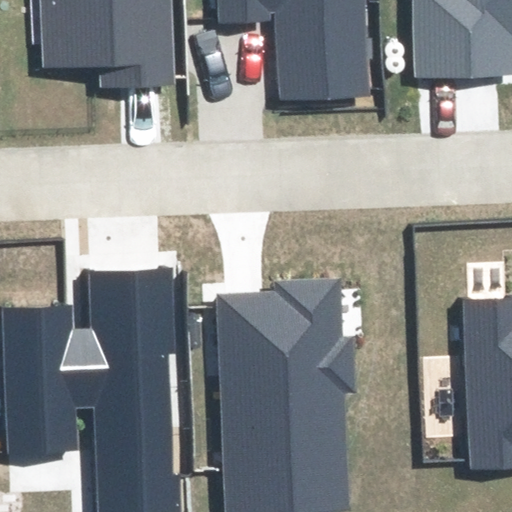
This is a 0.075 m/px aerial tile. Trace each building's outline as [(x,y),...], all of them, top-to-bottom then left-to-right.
[(42,0),(46,64),(101,62),(102,86),(172,83),(168,0),(42,0)] [(218,0),(220,23),(274,20),(278,97),(368,92),(363,0),(218,0)] [(511,0),(416,0),(420,78),(511,73),(511,0)] [(69,309),(2,312),(9,454),(75,451),(73,410),(95,409),(100,511),(181,511),(170,271),(91,275),(93,331),(70,332),(69,309)] [(279,292),(219,295),(229,511),(279,511),(346,509),(341,394),(355,393),(352,338),(338,339),(336,281),(279,283),(279,292)] [(511,296),(464,298),(472,469),(511,466),(511,296)]
